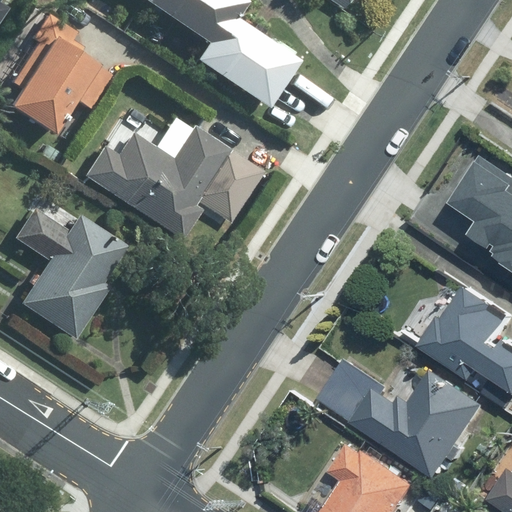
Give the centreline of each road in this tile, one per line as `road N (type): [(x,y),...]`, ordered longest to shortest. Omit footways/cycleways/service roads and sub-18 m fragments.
road 1 (tertiary): [(467,0),(141,493)]
road 2 (tertiary): [(0,399),(141,493)]
